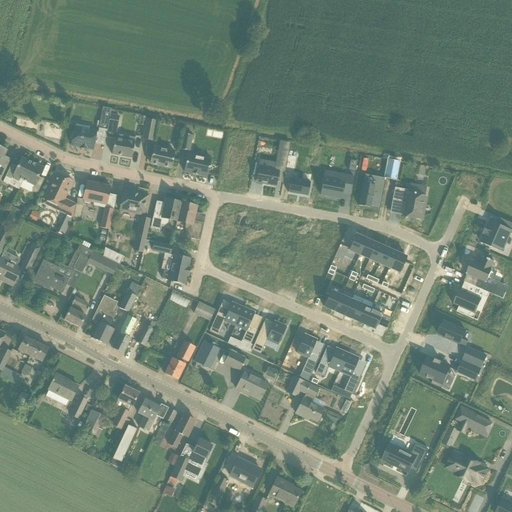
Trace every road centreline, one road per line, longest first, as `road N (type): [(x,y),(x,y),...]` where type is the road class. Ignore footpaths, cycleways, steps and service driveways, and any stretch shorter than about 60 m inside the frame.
road 1 (secondary): [(338,475),(0,308)]
road 2 (residential): [(440,254),(371,225),(216,195)]
road 3 (residential): [(216,195),(72,163),(0,129)]
road 4 (unclassified): [(396,354),(198,265)]
road 5 (unclassified): [(396,354),(338,475)]
